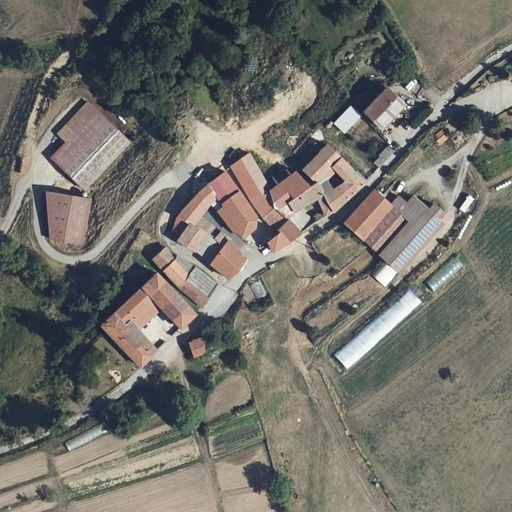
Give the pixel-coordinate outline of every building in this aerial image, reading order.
[(405,103),(385,85),(365,109),(384,126),(405,103)] [(80,100),(69,93),(53,118),(63,125),(80,100)] [(119,125),(80,100),(63,125),(44,154),(83,180),(119,125)] [(353,107),(342,118),(348,123),(359,113),(353,107)] [(315,183),(321,178),(317,174),(328,168),(341,182),(354,171),(327,145),(297,162),(315,183)] [(254,155),(260,168),(281,161),(280,159),(276,147),(254,155)] [(384,161),(395,151),(391,147),(380,156),(384,161)] [(268,187),(249,152),(237,162),(230,168),(264,215),(278,205),(268,187)] [(373,173),(383,163),(378,158),(368,167),(373,173)] [(290,174),(281,161),(260,168),(262,172),(280,204),(295,194),(310,186),(296,171),(290,174)] [(208,232),(192,223),(201,214),(209,202),(217,195),(223,204),(215,209),(234,231),(236,230),(256,214),(224,172),(208,183),(203,188),(190,202),(177,217),(187,222),(180,235),(177,240),(194,248),(196,246),(208,232)] [(321,178),(315,183),(321,194),(330,209),(345,198),(335,187),(332,190),(321,178)] [(315,197),(321,194),(315,183),(310,186),(295,194),(280,204),(278,205),(285,215),(294,210),(315,197)] [(79,185),(39,186),(63,241),(97,227),(79,185)] [(362,236),(391,206),(392,204),(390,202),(374,188),(344,220),(362,236)] [(400,214),(416,196),(413,193),(406,201),(398,193),(390,202),(392,204),(391,206),(400,214)] [(324,214),(330,209),(321,194),(315,197),(324,214)] [(223,204),(217,195),(209,202),(215,209),(223,204)] [(429,207),(416,196),(400,214),(424,235),(438,220),(437,219),(444,211),(433,201),(429,207)] [(264,215),(280,230),(291,222),(285,215),(278,205),(264,215)] [(400,214),(391,206),(362,236),(401,270),(428,239),(424,235),(400,214)] [(313,222),(294,210),(285,215),(291,222),(299,232),(313,222)] [(231,238),(201,214),(192,223),(208,232),(211,235),(224,245),(229,240),(231,238)] [(262,223),(256,214),(236,230),(243,238),(262,223)] [(187,222),(177,217),(172,231),(180,235),(187,222)] [(442,223),(438,220),(424,235),(428,239),(442,223)] [(211,235),(208,232),(196,246),(212,260),(210,261),(226,276),(231,272),(245,256),(229,240),(224,245),(211,235)] [(185,278),(188,273),(166,247),(153,259),(167,274),(178,286),(185,278)] [(218,283),(194,265),(188,273),(185,278),(208,297),(217,284),(218,283)] [(158,272),(143,286),(154,298),(163,307),(181,327),(194,314),(158,272)] [(208,297),(185,278),(178,286),(181,289),(196,303),(201,307),(208,297)] [(144,308),(154,298),(143,286),(133,295),(144,308)] [(334,355),(346,369),(422,302),(409,288),(334,355)] [(131,320),(144,308),(133,295),(108,318),(101,324),(140,364),(153,352),(135,333),(139,329),(131,320)] [(154,298),(144,308),(131,320),(139,329),(163,307),(154,298)] [(153,352),(157,348),(139,329),(135,333),(153,352)] [(203,335),(189,342),(195,354),(205,351),(203,335)]
